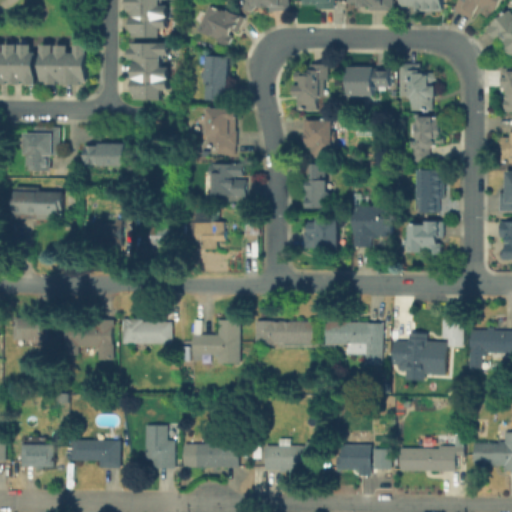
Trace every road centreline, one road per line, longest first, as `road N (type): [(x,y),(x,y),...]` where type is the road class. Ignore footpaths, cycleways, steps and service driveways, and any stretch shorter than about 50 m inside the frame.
road 1 (residential): [(475,288),(472,72),(455,42),(434,36),(293,37),(263,57),(278,285)]
road 2 (residential): [(511,506),(0,499)]
road 3 (residential): [(278,285),(0,281)]
road 4 (residential): [(511,288),(278,285)]
road 5 (residential): [(141,108),(7,108)]
